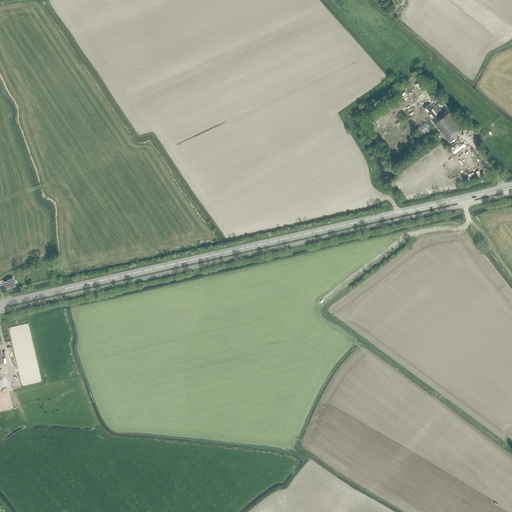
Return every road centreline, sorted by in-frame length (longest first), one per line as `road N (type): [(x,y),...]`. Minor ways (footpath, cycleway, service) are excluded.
road 1 (secondary): [(0,303),(511,186)]
road 2 (track): [(469,221),(409,233),(321,300),(322,320),(362,348)]
